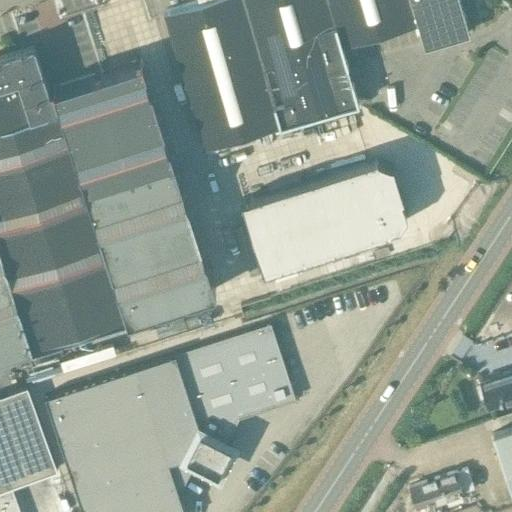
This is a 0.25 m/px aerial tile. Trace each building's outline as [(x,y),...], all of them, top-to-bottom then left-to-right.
[(198,0),(163,10),(203,146),(358,101),(342,44),(418,22),(424,44),(469,31),(460,0),(198,0)] [(0,285),(3,295),(22,354),(220,287),(142,58),(50,89),(34,42),(0,52),(0,285)] [(377,154),(240,198),(263,269),(391,228),(390,226),(398,223),(407,211),(402,196),(404,196),(393,161),(391,162),(378,156),(377,154)] [(0,357),(21,351),(0,285),(0,357)] [(175,351),(120,369),(45,394),(83,511),(185,511),(179,491),(196,458),(218,469),(231,444),(226,442),(239,416),(272,405),(278,394),(286,392),(283,384),(288,373),(271,320),(175,351)] [(481,382),(476,383),(481,396),(484,395),(488,406),(511,398),(511,370),(480,380),(481,382)] [(0,511),(21,511),(11,484),(58,466),(27,383),(0,393),(0,511)] [(511,425),(494,431),(493,430),(492,430),(511,488),(511,425)] [(467,467),(457,470),(409,486),(416,506),(474,487),(467,467)]
